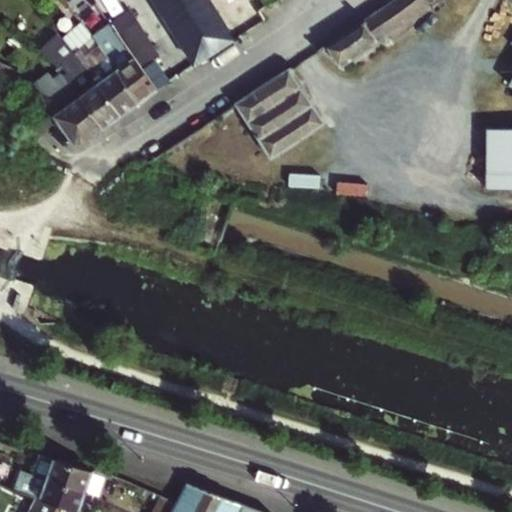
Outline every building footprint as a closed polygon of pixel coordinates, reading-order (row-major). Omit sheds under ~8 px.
[(153,0),(196,65),(236,40),(210,0),(153,0)] [(343,64),(415,19),(436,3),(438,5),(445,0),(394,0),(328,42),(343,64)] [(96,38),(143,102),(161,90),(147,71),(113,25),(96,38)] [(126,114),(143,102),(96,38),(78,51),(79,52),(126,114)] [(52,45),(43,51),(52,61),(60,55),(52,45)] [(61,65),(107,128),(126,114),(79,52),(61,65)] [(158,63),(147,71),(161,90),(171,82),(158,63)] [(85,144),(107,128),(61,65),(58,68),(63,74),(57,78),(65,88),(59,92),(52,82),(40,91),(44,97),(51,101),(49,104),(78,143),(85,144)] [(291,65),(235,100),(270,154),(326,120),(291,65)] [(43,455),(37,475),(92,494),(98,474),(43,455)] [(86,511),(92,494),(37,475),(31,495),(46,500),(65,507),(81,511),(86,511)] [(249,511),(190,486),(181,504),(177,511),(249,511)] [(159,511),(177,511),(181,504),(166,499),(159,511)] [(61,511),(65,507),(46,500),(38,511),(61,511)]
